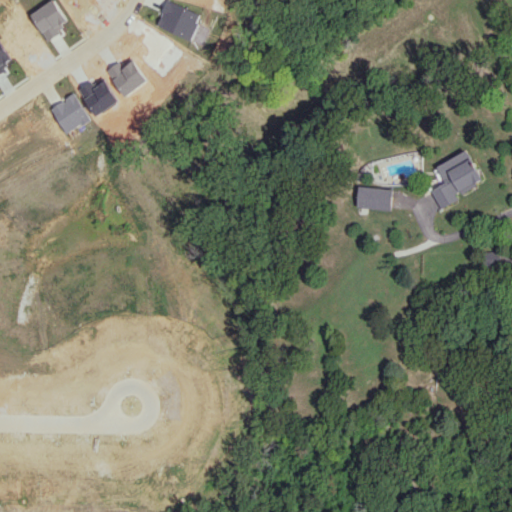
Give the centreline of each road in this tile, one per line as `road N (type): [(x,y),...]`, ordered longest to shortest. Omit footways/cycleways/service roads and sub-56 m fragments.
road 1 (residential): [(135,0),(118,25),(0,106)]
road 2 (residential): [(0,416),(155,416)]
